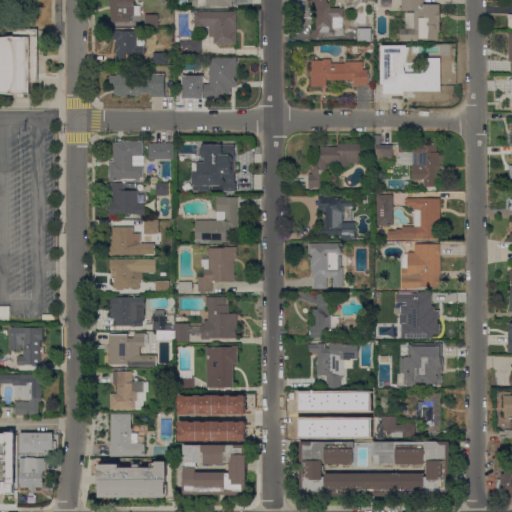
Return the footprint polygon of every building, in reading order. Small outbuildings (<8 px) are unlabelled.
[(134,0),(134,6),(142,5),(142,15),(130,15),(131,22),(113,22),(113,21),(112,21),(111,9),(111,6),(110,6),(110,0),(134,0)] [(344,8),(344,35),(324,35),(324,37),(316,38),(310,37),(316,26),(316,10),(310,1),(311,0),(327,0),(329,3),(331,3),(331,8),(344,8)] [(440,10),(441,10),(441,20),(440,20),(440,32),(439,32),(439,40),(401,40),(401,28),(415,28),(415,27),(406,27),(406,12),(415,12),(415,10),(402,10),(402,0),(424,0),(424,4),(440,4),(440,10)] [(195,12),(236,11),(237,43),(214,43),(214,36),(210,36),(209,30),(206,30),(206,26),(204,26),(195,27),(195,12)] [(159,27),(145,27),(145,15),(145,14),(159,14),(159,27)] [(0,36),(15,35),(15,29),(38,28),(39,81),(31,81),(31,93),(14,93),(0,91),(0,36)] [(372,28),(372,31),(373,31),(372,34),(372,41),(358,41),(358,28),(372,28)] [(146,30),(145,54),(126,53),(126,61),(117,61),(117,51),(117,39),(111,39),(111,30),(146,30)] [(202,55),(188,55),(188,41),(202,40),(202,55)] [(154,64),(154,52),(167,52),(168,64),(154,64)] [(392,89),(391,89),(391,87),(381,87),(381,86),(375,86),(375,74),(381,74),(381,73),(403,73),(403,66),(414,66),(414,71),(428,71),(428,56),(435,56),(435,61),(439,61),(439,87),(431,87),(431,86),(400,86),(400,89),(398,89),(397,90),(393,90),(392,89)] [(210,57),(237,57),(237,86),(232,86),(232,93),(229,93),(229,94),(225,94),(225,98),(204,98),(204,99),(189,98),(189,94),(190,94),(190,79),(205,79),(205,83),(210,83),(210,57)] [(312,76),(311,76),(311,70),(311,60),(324,60),(324,58),(331,58),(331,63),(346,63),(346,61),(364,61),(364,69),(368,69),(368,85),(355,85),(355,80),(327,80),(327,86),(312,86),(312,76)] [(165,71),(165,96),(152,96),(152,93),(140,93),(140,95),(129,95),(129,96),(122,96),(122,94),(114,94),(114,84),(110,84),(110,75),(118,75),(118,74),(152,74),(152,71),(165,71)] [(381,144),(393,144),(393,157),(376,157),(376,144),(375,144),(375,134),(381,134),(381,139),(381,144)] [(114,142),(136,142),(136,154),(135,154),(135,164),(144,164),(144,178),(140,178),(140,179),(140,181),(133,181),(133,179),(122,179),(122,180),(110,180),(110,160),(114,160),(114,142)] [(175,143),(175,159),(150,158),(150,142),(175,143)] [(211,146),(211,143),(226,143),(226,144),(238,144),(237,160),(236,160),(236,169),(235,169),(235,182),(237,182),(237,190),(224,190),(224,185),(211,185),(211,191),(193,191),(193,185),(191,185),(191,170),(195,169),(195,154),(202,154),(202,145),(211,146)] [(361,143),(361,146),(373,146),(373,157),(365,157),(365,160),(359,160),(359,163),(351,163),(351,166),(340,166),(340,164),(328,164),(328,170),(325,170),(325,178),(322,178),(322,187),(309,187),(309,173),(313,173),(313,163),(317,163),(317,154),(321,154),(321,146),(338,147),(338,143),(361,143)] [(402,151),(400,151),(400,146),(403,146),(403,144),(437,144),(437,152),(440,152),(440,154),(443,154),(443,163),(440,163),(440,170),(437,170),(437,186),(424,186),(424,179),(412,179),(413,164),(402,164),(402,151)] [(110,215),(110,202),(113,202),(113,183),(125,183),(125,190),(139,190),(139,204),(146,204),(146,216),(141,216),(140,214),(137,214),(137,213),(122,213),(123,219),(112,219),(112,215),(110,215)] [(174,183),(174,193),(170,193),(170,194),(157,194),(157,193),(152,193),(152,183),(174,183)] [(394,224),(377,224),(377,194),(393,194),(394,224)] [(344,196),(344,199),(353,199),(353,206),(343,206),(343,230),(352,230),(352,239),(342,239),(342,236),(320,236),(320,226),(324,226),(324,221),(325,221),(325,209),(319,209),(319,196),(344,196)] [(217,219),(217,197),(239,197),(238,228),(234,228),(234,242),(196,242),(196,219),(217,219)] [(388,238),(388,230),(395,230),(395,228),(401,228),(401,226),(415,226),(415,209),(413,207),(413,206),(407,206),(407,198),(441,198),(441,238),(412,238),(388,238)] [(166,220),(166,230),(159,230),(159,233),(145,233),(145,220),(166,220)] [(109,254),(109,244),(115,244),(115,227),(134,227),(134,233),(141,233),(141,243),(155,243),(155,254),(109,254)] [(343,243),(343,255),(340,255),(340,267),(344,267),(344,287),(334,287),(334,276),(328,276),(328,288),(314,288),(314,275),(312,275),(312,266),(311,266),(311,253),(309,253),(309,243),(343,243)] [(441,286),(419,286),(419,288),(402,288),(402,267),(402,260),(406,253),(408,253),(408,252),(415,252),(415,243),(441,243),(441,286)] [(208,256),(208,250),(209,250),(209,248),(224,247),(238,246),(238,250),(237,250),(237,255),(238,255),(238,258),(234,258),(235,273),(235,279),(235,280),(220,280),(220,281),(213,282),(213,291),(199,291),(199,276),(201,276),(204,276),(204,268),(209,268),(209,256),(208,256)] [(139,259),(140,261),(140,268),(144,268),(144,279),(140,279),(140,281),(141,281),(141,284),(140,284),(140,287),(127,287),(127,288),(124,288),(124,289),(117,289),(117,288),(114,288),(114,273),(113,273),(113,269),(112,269),(112,268),(110,268),(110,259),(139,259)] [(156,283),(156,281),(170,281),(170,283),(174,283),(175,292),(170,292),(170,293),(156,294),(156,292),(152,292),(152,283),(156,283)] [(193,281),(193,291),(179,291),(179,281),(193,281)] [(313,322),(314,308),(318,308),(319,292),(330,293),(330,301),(332,301),(332,309),(330,309),(330,315),(333,315),(341,315),(340,330),(333,330),(333,324),(326,324),(326,337),(311,337),(311,335),(310,334),(310,331),(311,330),(311,327),(310,327),(310,324),(311,323),(312,322),(313,322)] [(398,302),(398,292),(408,292),(408,301),(398,302)] [(417,333),(417,335),(402,335),(402,323),(408,323),(408,307),(414,307),(414,306),(418,306),(418,292),(432,292),(432,306),(435,306),(435,309),(438,309),(438,324),(441,324),(441,333),(417,333)] [(111,296),(116,296),(133,297),(133,296),(145,296),(145,306),(142,306),(142,321),(135,321),(135,325),(115,325),(115,317),(112,317),(113,309),(111,309),(111,296)] [(229,296),(229,305),(230,305),(230,313),(238,313),(238,329),(237,329),(237,334),(237,338),(211,338),(211,339),(202,339),(202,333),(191,333),(191,326),(202,326),(202,325),(205,325),(205,319),(209,320),(209,306),(207,306),(207,296),(229,296)] [(0,320),(8,320),(8,305),(0,305),(0,320)] [(167,315),(167,323),(173,323),(173,330),(154,330),(154,318),(153,318),(153,316),(154,316),(154,315),(157,315),(157,309),(164,309),(164,315),(167,315)] [(176,323),(190,323),(190,326),(190,343),(176,343),(176,323)] [(41,364),(24,364),(24,362),(19,362),(19,355),(24,355),(24,344),(23,344),(23,350),(10,350),(11,338),(7,338),(7,327),(44,327),(44,340),(41,340),(41,364)] [(110,334),(129,334),(129,337),(135,337),(135,333),(147,333),(147,345),(141,346),(141,355),(157,355),(158,365),(129,366),(129,364),(110,365),(110,334)] [(310,343),(325,343),(325,345),(326,345),(326,348),(331,348),(331,347),(329,347),(329,345),(330,345),(330,342),(345,342),(345,344),(359,344),(359,349),(360,349),(360,353),(359,353),(359,359),(352,359),(352,360),(346,360),(346,389),(327,389),(327,375),(323,375),(323,376),(320,376),(320,375),(318,375),(318,365),(317,364),(317,361),(318,360),(318,353),(310,353),(310,350),(309,350),(309,346),(310,346),(310,343)] [(394,352),(396,352),(396,342),(405,342),(405,361),(394,361),(394,352)] [(439,364),(440,364),(440,378),(439,378),(439,387),(410,387),(410,360),(407,360),(407,342),(421,342),(421,353),(439,353),(439,364)] [(235,387),(232,387),(232,388),(226,388),(226,387),(208,387),(208,346),(233,346),(235,345),(239,345),(239,363),(234,363),(234,364),(236,364),(236,371),(235,371),(235,387)] [(111,408),(111,393),(118,393),(118,383),(114,383),(114,371),(134,371),(133,381),(142,381),(142,380),(144,380),(144,391),(138,391),(138,400),(135,400),(135,409),(111,408)] [(42,394),(41,394),(41,401),(40,401),(40,414),(16,414),(16,401),(30,401),(30,399),(23,399),(23,397),(17,397),(17,385),(14,385),(14,383),(0,383),(0,374),(14,374),(14,372),(43,372),(43,385),(41,385),(41,387),(42,387),(42,394)] [(396,385),(379,385),(379,372),(396,372),(396,385)] [(178,376),(195,376),(195,396),(178,395),(178,376)] [(502,417),(511,416),(511,391),(503,391),(502,417)] [(357,437),(328,436),(328,435),(325,435),(325,429),(317,429),(317,421),(315,421),(315,403),(323,403),(323,393),(339,393),(339,415),(357,416),(357,437)] [(442,429),(440,429),(440,430),(435,430),(435,429),(425,430),(425,420),(423,420),(423,421),(417,421),(417,412),(419,412),(419,401),(425,401),(425,393),(442,393),(442,429)] [(244,395),(178,394),(177,413),(244,414),(244,395)] [(112,413),(132,413),(132,414),(133,414),(133,417),(132,417),(132,428),(133,428),(133,433),(139,433),(139,442),(144,442),(144,443),(146,443),(146,457),(140,457),(140,455),(124,455),(124,456),(115,455),(115,456),(112,456),(112,455),(111,455),(111,444),(112,444),(112,413)] [(375,439),(375,416),(384,416),(397,416),(397,424),(403,424),(403,423),(415,423),(415,436),(403,436),(403,437),(392,437),(392,432),(386,432),(386,439),(375,439)] [(192,439),(191,419),(216,419),(220,419),(224,419),(237,420),(236,439),(192,439)] [(511,441),(500,441),(500,429),(511,429),(511,441)] [(54,432),(54,449),(46,449),(46,452),(21,452),(21,432),(54,432)] [(0,434),(18,435),(18,446),(12,445),(12,447),(6,447),(6,450),(0,449),(0,434)] [(301,496),(301,441),(354,441),(354,464),(351,464),(351,465),(342,465),(342,464),(337,464),(337,465),(329,465),(329,464),(326,464),(326,460),(323,460),(323,465),(324,465),(324,471),(323,471),(323,476),(326,476),(326,473),(329,473),(329,472),(338,472),(338,473),(343,473),(343,472),(351,472),(351,473),(357,473),(357,472),(366,472),(366,473),(369,473),(369,471),(381,471),(381,473),(386,473),(386,472),(395,472),(395,473),(400,473),(400,472),(409,472),(409,473),(414,473),(414,472),(422,472),(422,473),(425,473),(425,476),(428,476),(428,460),(425,460),(425,464),(422,464),(422,465),(414,465),(414,464),(408,464),(408,465),(400,465),(400,464),(397,464),(397,462),(394,462),(394,465),(385,465),(385,463),(380,463),(380,462),(375,462),(375,454),(373,454),(373,441),(425,441),(425,440),(450,440),(451,496),(301,496)] [(247,494),(238,494),(225,494),(184,494),(184,484),(183,484),(183,472),(185,472),(185,466),(183,466),(183,454),(184,454),(184,444),(247,444),(247,461),(248,461),(248,468),(247,468),(247,470),(248,470),(248,477),(247,477),(247,494)] [(47,458),(47,470),(44,470),(43,487),(21,487),(22,470),(20,470),(21,458),(47,458)] [(17,461),(16,476),(10,476),(10,487),(0,487),(0,459),(6,459),(6,461),(17,461)] [(100,497),(100,464),(121,464),(121,467),(132,467),(132,461),(144,461),(144,468),(151,468),(151,462),(156,462),(156,461),(167,461),(167,485),(169,484),(169,496),(100,497)] [(511,493),(500,493),(500,490),(498,490),(498,488),(497,488),(497,478),(496,478),(496,477),(502,477),(502,475),(511,475),(511,493)]
